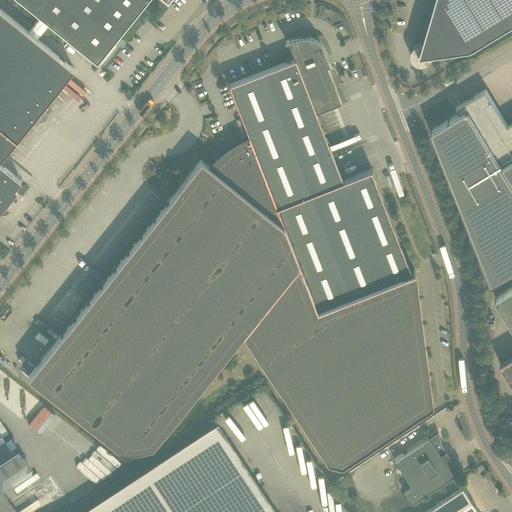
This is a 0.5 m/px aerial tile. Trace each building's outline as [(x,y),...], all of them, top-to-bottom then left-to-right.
[(155,18),(170,0),(20,0),(97,61),(141,7),(155,18)] [(511,0),(436,0),(424,42),(433,44),(433,53),(472,48),(511,22),(511,0)] [(0,205),(21,180),(0,163),(0,158),(16,138),(18,140),(18,139),(16,138),(36,114),(37,115),(38,115),(39,115),(41,115),(42,115),(43,114),(44,114),(45,113),(46,112),(46,111),(46,110),(47,109),(47,108),(46,107),(46,106),(46,105),(45,104),(44,103),(73,68),(0,8),(0,205)] [(233,145),(230,146),(227,148),(225,150),(223,152),(220,154),(218,156),(216,158),(213,160),(211,163),(209,166),(201,159),(28,376),(122,451),(151,446),(242,333),(298,263),(316,309),(410,272),(371,169),(372,169),(372,168),(342,180),(315,111),(341,101),(323,57),(325,56),(326,57),(323,48),(322,46),(321,44),(320,43),(318,41),(316,39),(313,38),(311,37),(309,36),(308,34),(299,37),(286,40),(286,41),(287,41),(294,58),(229,84),(249,136),(246,137),(241,140),(238,142),(235,143),(233,145)] [(511,122),(508,125),(486,89),(457,107),(460,112),(431,130),(491,284),(511,271),(511,122)] [(242,333),(327,460),(342,464),(432,404),(415,270),(410,272),(316,309),(298,263),(242,333)] [(511,285),(495,296),(511,324),(511,356),(500,364),(511,383),(511,285)] [(0,511),(9,511),(2,500),(32,481),(24,468),(18,472),(0,445),(9,440),(0,426),(0,511)] [(403,489),(407,495),(407,496),(412,503),(454,475),(441,456),(445,453),(446,454),(446,453),(445,451),(444,448),(442,445),(441,442),(440,439),(439,436),(438,433),(438,430),(437,430),(437,431),(394,460),(410,484),(403,489)] [(104,511),(266,511),(219,438),(104,511)] [(478,511),(462,487),(424,511),(478,511)]
